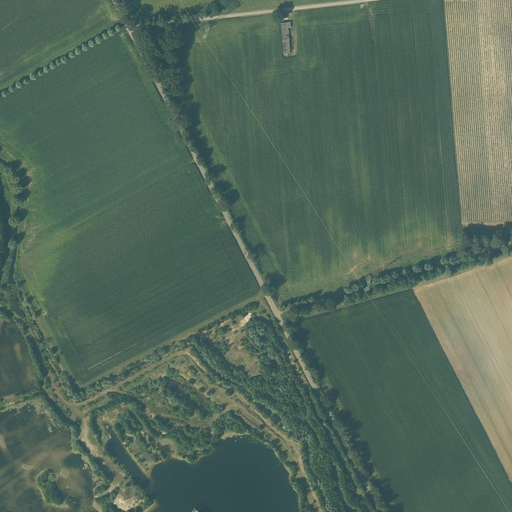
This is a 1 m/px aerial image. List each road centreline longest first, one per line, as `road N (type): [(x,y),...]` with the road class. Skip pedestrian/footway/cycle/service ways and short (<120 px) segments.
road 1 (unclassified): [(129,29),(379,511)]
road 2 (track): [(275,312),(511,242)]
road 3 (unclassified): [(129,29),(368,0)]
